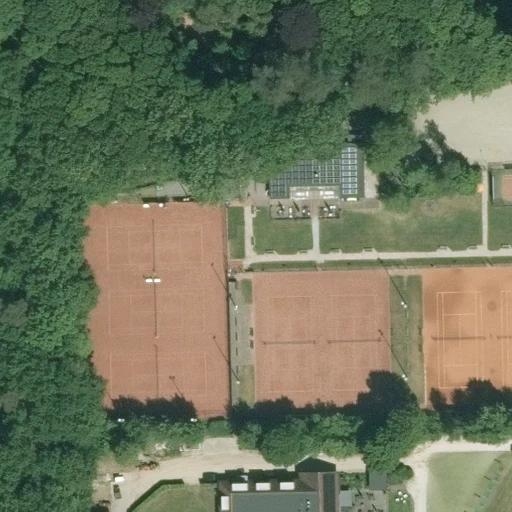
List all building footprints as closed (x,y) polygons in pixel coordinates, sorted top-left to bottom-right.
[(365,197),(364,144),(270,146),(271,199),(292,199),(291,188),(339,187),(339,198),(365,197)] [(202,202),(241,200),(240,181),(201,183),(202,202)] [(200,439),(180,440),(180,451),(201,450),(200,439)] [(270,451),(270,439),(250,439),(250,451),(270,451)] [(336,511),(336,474),(302,475),(302,483),(221,485),(221,511),(336,511)]
